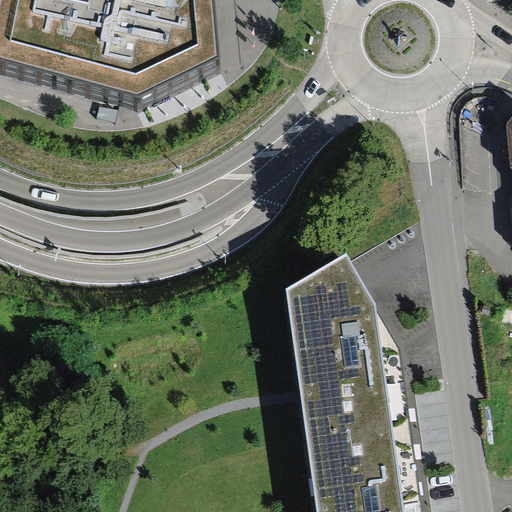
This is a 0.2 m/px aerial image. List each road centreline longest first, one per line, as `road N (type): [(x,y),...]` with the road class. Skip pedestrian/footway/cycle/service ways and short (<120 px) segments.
road 1 (residential): [(418,92),(475,511)]
road 2 (primary): [(345,40),(293,115),(225,165),(156,197),(79,204),(0,181)]
road 3 (secondary): [(0,249),(81,272),(190,258),(233,240),(267,206),(291,160)]
road 4 (primary): [(0,211),(87,240),(141,239),(193,224),(291,160)]
